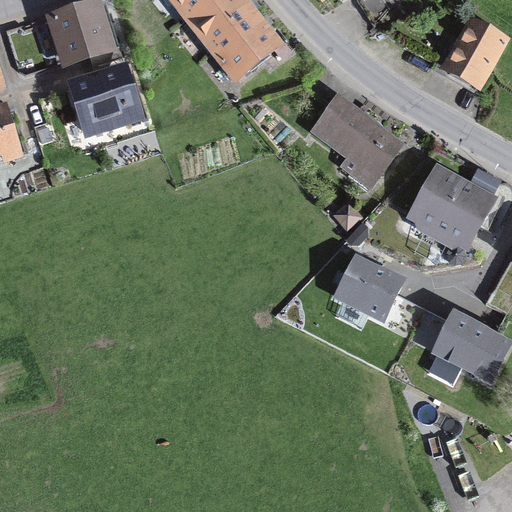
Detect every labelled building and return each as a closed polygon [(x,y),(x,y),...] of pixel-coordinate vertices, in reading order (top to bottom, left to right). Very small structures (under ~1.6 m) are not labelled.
[(173,0),(189,20),(213,0),(173,0)] [(213,0),(189,20),(214,50),(259,13),(248,0),(213,0)] [(107,3),(52,20),(66,66),(121,49),(107,3)] [(284,42),(259,13),(214,50),(238,79),(273,51),(284,42)] [(441,74),(483,96),(511,43),(470,21),(441,74)] [(284,42),(273,51),(281,61),(291,52),(284,42)] [(88,137),(143,120),(127,71),(72,88),(88,137)] [(369,193),(402,146),(335,99),(310,134),(351,162),(343,174),(369,193)] [(0,156),(24,150),(12,108),(0,111),(0,156)] [(438,173),(412,219),(467,249),(493,203),(438,173)] [(403,285),(356,260),(337,295),(385,321),(382,327),(408,341),(424,311),(397,296),(403,285)] [(451,325),(424,311),(408,341),(491,382),(510,344),(455,317),(451,325)]
